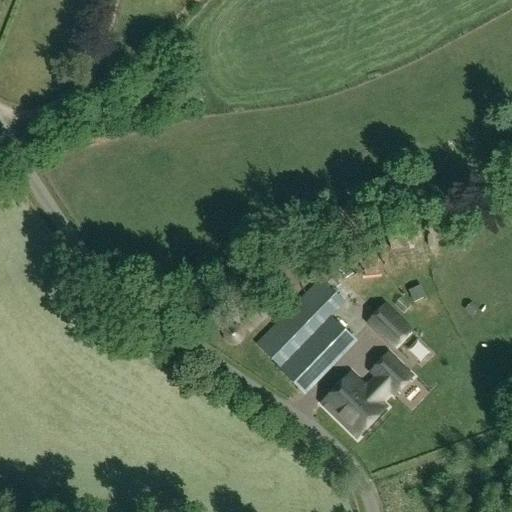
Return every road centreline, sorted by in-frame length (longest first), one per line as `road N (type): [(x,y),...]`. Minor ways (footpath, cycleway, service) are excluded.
road 1 (unclassified): [(372,511),(353,466),(333,447),(171,335),(97,270),(0,131)]
road 2 (track): [(73,98),(124,72),(197,0)]
